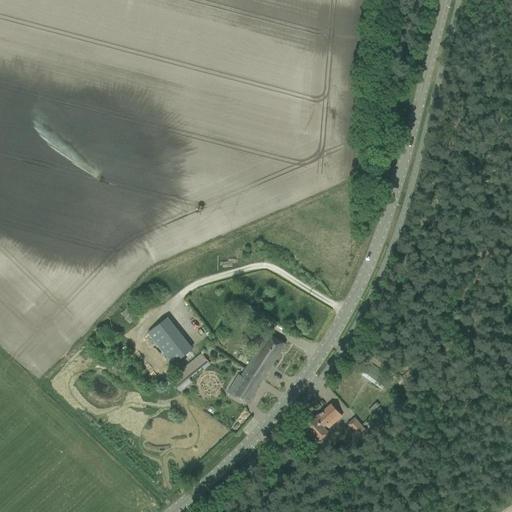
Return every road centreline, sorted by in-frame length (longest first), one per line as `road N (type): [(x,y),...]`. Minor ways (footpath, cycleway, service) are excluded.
road 1 (tertiary): [(173,511),(296,394),(357,294),(386,230),(452,0)]
road 2 (unknown): [(201,329),(181,299),(186,283),(262,255),(357,294)]
